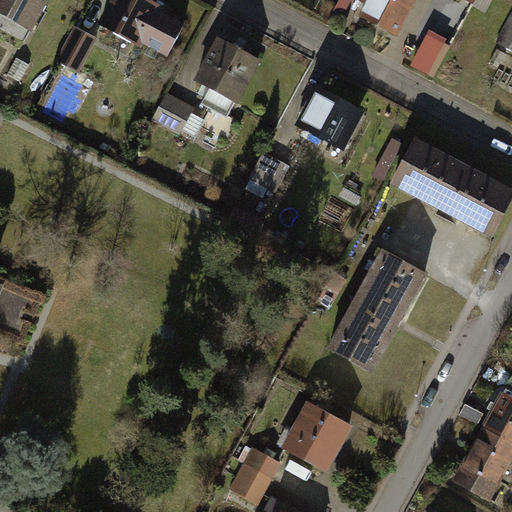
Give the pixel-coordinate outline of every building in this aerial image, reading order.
[(0,0),(0,12),(31,27),(43,0),(0,0)] [(137,0),(118,0),(105,27),(101,37),(141,56),(148,41),(180,56),(193,26),(137,0)] [(369,0),(361,16),(398,36),(416,0),(369,0)] [(74,28),(59,58),(80,69),(95,39),(74,28)] [(511,33),(508,31),(500,45),(511,51),(511,33)] [(428,37),(415,63),(435,74),(448,47),(428,37)] [(222,44),(204,82),(240,99),(258,61),(222,44)] [(363,112),(318,87),(299,122),(345,146),(363,112)] [(190,110),(170,99),(158,122),(178,133),(190,110)] [(511,192),(418,142),(394,186),(490,238),(511,196),(511,192)] [(289,166),(266,155),(255,180),(277,191),(289,166)] [(376,245),(326,344),(378,370),(428,271),(376,245)] [(0,321),(20,329),(36,286),(0,272),(0,321)] [(511,402),(509,400),(484,441),(511,458),(511,402)] [(315,405),(290,450),(334,474),(359,428),(315,405)] [(511,458),(484,441),(459,483),(495,504),(511,475),(511,458)] [(253,454),(235,493),(261,505),(279,466),(253,454)]
